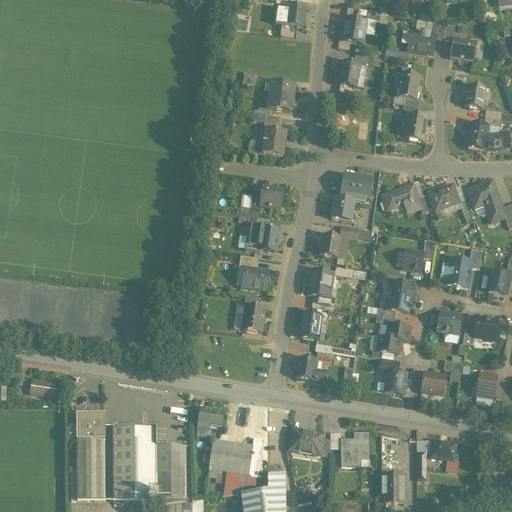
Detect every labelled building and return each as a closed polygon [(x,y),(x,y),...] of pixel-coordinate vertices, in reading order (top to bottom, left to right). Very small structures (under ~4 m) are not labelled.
[(296,8),(289,7),(288,12),(281,11),(279,20),(276,19),(275,26),(294,29),(297,29),(303,30),(306,9),(296,8)] [(360,13),(347,11),(346,20),(366,24),(366,21),(359,20),(360,13)] [(376,15),(360,13),(359,20),(366,21),(375,22),(376,15)] [(391,22),(387,21),(387,16),(380,15),(379,25),(391,25),(391,22)] [(346,20),(345,20),(344,31),(345,32),(343,43),(362,46),(366,24),(346,20)] [(245,32),(246,22),(237,21),(236,31),(245,32)] [(417,22),(415,28),(423,30),(424,23),(417,22)] [(445,26),(438,25),(436,40),(443,41),(445,26)] [(452,28),(445,26),(443,41),(450,43),(452,28)] [(458,36),(465,37),(466,28),(459,27),(458,36)] [(511,28),(502,30),(504,38),(511,36),(511,28)] [(294,31),(281,29),(280,39),(295,41),(297,29),(294,29),(294,31)] [(435,37),(410,33),(410,38),(408,48),(407,53),(417,54),(432,56),(435,37)] [(410,38),(403,36),(401,47),(408,48),(410,38)] [(476,45),(453,41),(450,60),(473,63),(476,45)] [(369,57),(355,54),(354,61),(368,64),(369,57)] [(353,66),(342,64),(340,76),(339,76),(338,87),(356,89),(359,68),(359,67),(353,66)] [(255,76),(243,74),(242,86),(253,87),(255,76)] [(419,78),(401,75),(401,76),(403,76),(401,89),(399,88),(397,99),(405,100),(415,102),(419,78)] [(294,87),(270,84),(267,111),(270,112),(290,114),(294,87)] [(485,90),(468,87),(464,109),(481,111),(485,90)] [(415,102),(405,100),(404,106),(418,109),(419,102),(415,102)] [(497,114),(485,112),(484,120),(496,122),(497,114)] [(258,116),(254,115),(253,123),(264,124),(265,117),(258,116)] [(426,119),(407,116),(403,141),(423,144),(426,119)] [(269,118),(265,117),(264,124),(263,132),(266,132),(266,131),(279,133),(281,119),(269,118)] [(496,122),(484,120),(483,127),(487,127),(487,128),(499,130),(500,122),(496,122)] [(483,127),(478,126),(471,125),(470,125),(470,126),(469,137),(468,137),(466,149),(484,152),(484,151),(486,136),(487,128),(487,127),(483,127)] [(279,133),(266,131),(266,132),(263,132),(261,143),(253,142),(250,144),(249,153),(251,157),(262,158),(264,156),(282,159),(285,134),(279,133)] [(383,134),(376,134),(375,146),(382,146),(383,134)] [(506,135),(493,137),(486,136),(484,151),(492,152),(509,149),(508,147),(509,145),(508,139),(507,138),(506,135)] [(372,182),(348,178),(346,185),(342,185),(340,201),(334,200),(331,221),(351,224),(354,204),(364,206),(365,200),(369,201),(372,182)] [(491,183),(467,192),(474,211),(483,207),(483,208),(486,207),(488,213),(486,214),(490,225),(504,220),(505,220),(502,212),(491,183)] [(452,186),(428,195),(434,213),(458,205),(459,205),(459,204),(452,186)] [(412,188),(405,191),(389,197),(389,196),(382,199),(387,212),(403,206),(406,216),(420,211),(421,211),(417,200),(412,188)] [(282,192),(262,189),(260,198),(259,208),(260,208),(260,207),(268,208),(268,210),(270,210),(270,209),(280,210),(282,192)] [(260,198),(251,196),(248,219),(257,220),(270,222),(258,220),(260,208),(259,208),(260,198)] [(423,198),(417,200),(421,211),(420,211),(422,215),(428,213),(423,198)] [(464,202),(459,204),(459,205),(458,205),(463,217),(469,215),(464,202)] [(511,221),(508,210),(502,212),(505,220),(504,220),(508,231),(511,229),(511,221)] [(270,222),(257,220),(256,227),(269,229),(270,222)] [(358,231),(342,228),(340,236),(357,238),(358,231)] [(271,231),(261,230),(251,229),(250,237),(248,247),(259,248),(259,251),(267,252),(267,253),(276,254),(277,244),(278,233),(278,232),(278,233),(271,232),(271,231)] [(259,255),(259,251),(259,248),(248,247),(250,237),(246,237),(244,253),(259,255)] [(347,240),(322,237),(319,257),(337,260),(337,259),(336,259),(338,248),(346,249),(347,240)] [(435,244),(425,242),(423,255),(422,260),(432,262),(435,244)] [(482,254),(471,252),(469,264),(471,264),(470,270),(479,272),(482,254)] [(423,255),(406,253),(403,271),(420,274),(422,260),(423,255)] [(257,260),(240,258),(239,267),(245,267),(244,270),(255,272),(257,260)] [(469,264),(451,261),(449,270),(450,270),(448,278),(447,287),(454,289),(456,291),(459,289),(466,291),(470,270),(471,264),(469,264)] [(244,270),(241,289),(266,293),(269,274),(255,272),(244,270)] [(352,272),(337,270),(336,278),(351,280),(352,272)] [(333,276),(311,273),(309,282),(310,282),(308,297),(307,296),(307,297),(313,298),(329,301),(329,300),(328,300),(330,285),(331,285),(333,276)] [(506,276),(490,273),(487,294),(506,297),(508,280),(509,276),(506,276)] [(401,279),(383,276),(382,284),(390,285),(399,286),(401,279)] [(399,286),(390,285),(388,298),(411,302),(413,288),(399,286)] [(329,301),(313,298),(311,310),(333,313),(335,301),(329,300),(329,301)] [(411,302),(388,298),(386,312),(395,314),(408,316),(411,302)] [(260,301),(245,299),(244,305),(259,307),(260,301)] [(264,310),(245,308),(242,332),(261,335),(264,310)] [(395,314),(386,312),(377,311),(376,318),(383,319),(394,321),(395,314)] [(461,318),(440,315),(437,333),(441,334),(445,339),(450,335),(458,337),(461,318)] [(320,318),(302,316),(300,329),(299,339),(317,342),(320,318)] [(394,321),(383,319),(381,326),(388,327),(398,328),(399,321),(394,321)] [(497,324),(477,320),(476,326),(474,339),(483,341),(483,343),(491,344),(491,342),(494,342),(497,324)] [(476,326),(469,325),(467,338),(466,343),(474,344),(474,339),(476,326)] [(398,328),(388,327),(386,340),(386,341),(401,343),(408,345),(409,340),(408,339),(409,330),(398,328)] [(467,338),(460,337),(459,346),(459,347),(465,348),(466,343),(467,338)] [(401,343),(386,341),(386,340),(379,339),(377,353),(382,354),(393,356),(398,357),(399,347),(400,348),(401,343)] [(332,349),(316,346),(315,353),(317,354),(331,356),(331,355),(332,349)] [(382,354),(377,353),(372,352),(371,360),(381,361),(382,354)] [(331,356),(317,354),(316,360),(333,362),(334,356),(331,355),(331,356)] [(393,356),(382,354),(381,361),(392,363),(393,362),(394,357),(393,356)] [(316,363),(299,360),(298,360),(299,360),(298,368),(297,368),(295,380),(324,385),(325,374),(315,373),(316,363)] [(381,361),(382,362),(380,373),(387,374),(387,373),(397,375),(399,364),(392,363),(381,361)] [(462,366),(444,363),(443,372),(451,374),(460,375),(461,375),(462,366)] [(397,375),(387,373),(387,374),(387,377),(384,379),(384,383),(385,385),(384,394),(403,397),(406,376),(397,375)] [(460,375),(451,374),(450,382),(459,383),(460,375)] [(445,378),(424,375),(421,394),(442,397),(445,378)] [(496,379),(479,376),(476,398),(493,401),(493,399),(496,382),(496,379)] [(351,381),(344,381),(343,393),(343,392),(349,393),(349,394),(351,381)] [(505,383),(496,382),(493,399),(503,401),(503,399),(503,398),(505,383)] [(57,387),(33,383),(31,393),(42,394),(42,398),(55,400),(57,387)] [(511,384),(505,383),(503,398),(503,399),(511,400),(511,384)] [(209,411),(200,410),(197,429),(221,433),(224,413),(223,413),(223,414),(209,412),(209,411)] [(103,416),(77,416),(76,416),(76,441),(104,441),(104,416),(103,416)] [(134,428),(112,428),(113,503),(135,502),(134,428)] [(156,428),(134,428),(135,502),(148,502),(148,501),(150,501),(150,500),(156,500),(156,507),(166,506),(186,504),(185,446),(156,446),(156,428)] [(323,437),(292,432),(289,452),(320,457),(322,441),(323,437)] [(368,435),(353,436),(353,444),(340,444),(341,452),(341,469),(360,469),(360,461),(369,461),(368,435)] [(341,452),(340,444),(340,436),(331,436),(331,452),(341,452)] [(263,442),(253,440),(252,448),(248,478),(258,479),(263,442)] [(104,441),(76,441),(76,473),(77,491),(77,503),(105,503),(104,441)] [(329,442),(322,441),(320,457),(329,459),(329,442)] [(252,448),(213,442),(211,453),(209,465),(208,472),(226,475),(248,478),(252,448)] [(432,443),(417,443),(417,455),(430,454),(432,443)] [(456,447),(432,443),(430,454),(430,460),(447,463),(453,464),(456,447)] [(425,455),(417,455),(417,471),(425,470),(425,455)] [(458,464),(453,464),(447,463),(446,474),(457,476),(458,464)] [(226,475),(208,472),(207,478),(216,480),(215,484),(225,485),(226,475)] [(248,478),(226,475),(225,485),(223,499),(241,497),(252,495),(253,485),(247,484),(248,478)] [(284,476),(267,479),(267,481),(267,493),(284,491),(284,476)] [(402,477),(381,477),(381,501),(386,501),(401,501),(401,491),(397,491),(397,478),(402,478),(402,477)] [(267,481),(258,479),(248,478),(247,484),(253,485),(252,495),(261,494),(267,493),(267,481)] [(267,493),(261,494),(241,497),(243,511),(284,511),(284,491),(267,493)] [(386,511),(386,501),(381,501),(375,501),(375,511),(386,511)] [(201,511),(202,502),(192,503),(191,511),(201,511)] [(375,511),(375,502),(336,503),(336,511),(375,511)] [(186,504),(166,506),(166,511),(191,511),(192,503),(186,504)]
